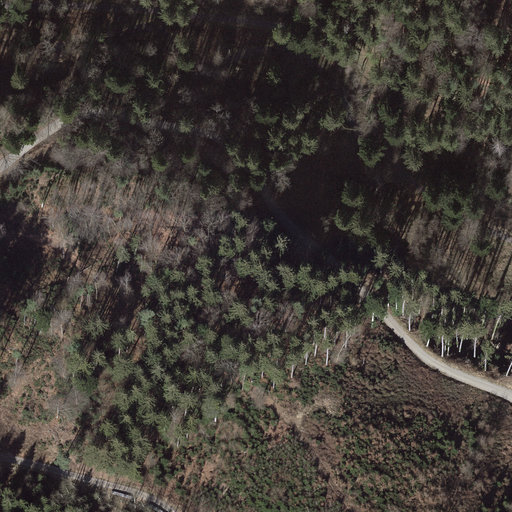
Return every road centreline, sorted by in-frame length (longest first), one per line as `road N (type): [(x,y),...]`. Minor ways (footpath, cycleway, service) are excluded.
road 1 (track): [(0,165),(88,115),(217,139),(233,149),(289,227),(427,364),(511,403)]
road 2 (track): [(0,5),(180,13),(300,34),(354,79),(387,151),(416,185),(462,219),(511,240)]
road 3 (track): [(0,457),(128,491),(171,511)]
